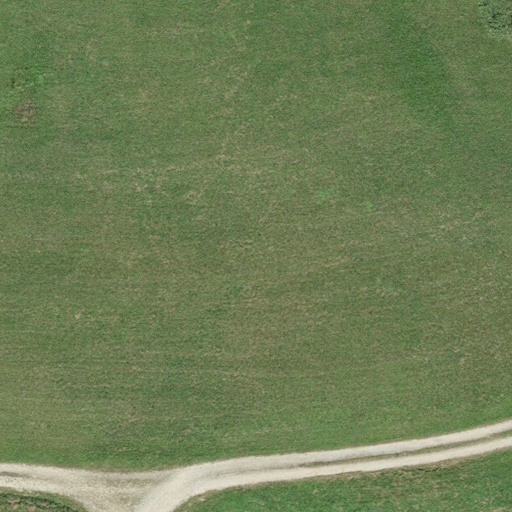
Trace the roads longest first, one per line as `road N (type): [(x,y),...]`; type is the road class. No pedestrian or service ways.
road 1 (track): [(511,432),(431,456),(180,486),(144,511)]
road 2 (track): [(130,511),(38,485),(0,483)]
